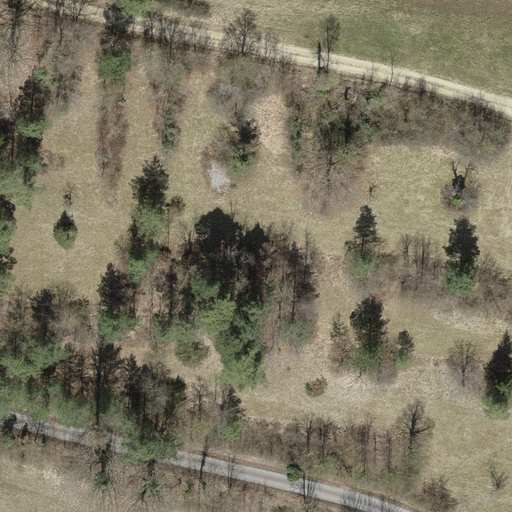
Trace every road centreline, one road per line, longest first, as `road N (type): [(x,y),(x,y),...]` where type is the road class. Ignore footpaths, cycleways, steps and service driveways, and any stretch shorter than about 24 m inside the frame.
road 1 (track): [(46,0),(511,107)]
road 2 (residential): [(0,415),(390,511)]
